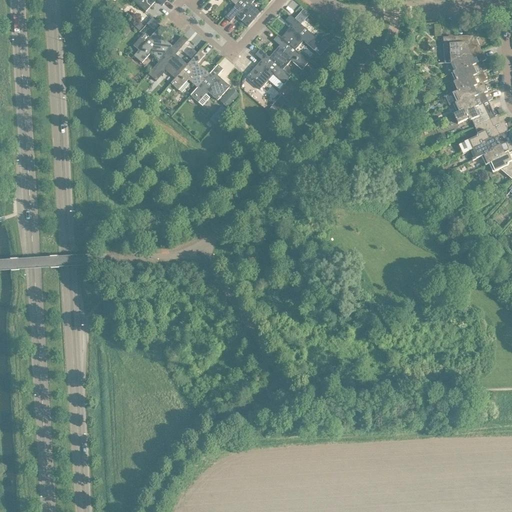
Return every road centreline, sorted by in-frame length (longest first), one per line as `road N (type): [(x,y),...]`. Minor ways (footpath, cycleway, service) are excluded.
road 1 (secondary): [(84,511),(52,0)]
road 2 (secondary): [(16,0),(48,511)]
road 3 (residential): [(504,4),(397,13),(342,10),(321,0)]
road 4 (residential): [(184,10),(234,49),(283,0)]
